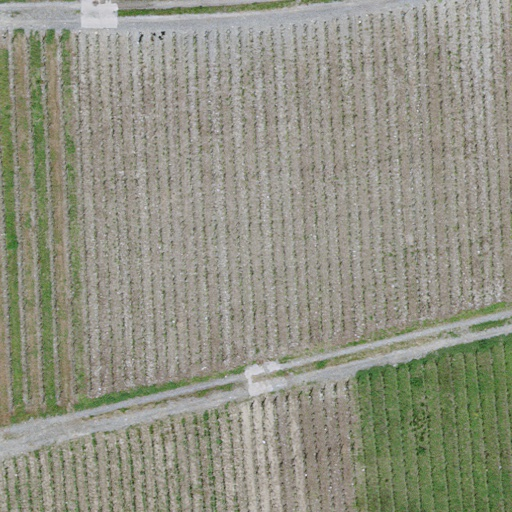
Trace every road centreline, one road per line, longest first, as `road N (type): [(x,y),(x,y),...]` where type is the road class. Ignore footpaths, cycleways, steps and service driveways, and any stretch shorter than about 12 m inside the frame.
road 1 (track): [(511,322),(0,439)]
road 2 (track): [(350,0),(0,12)]
